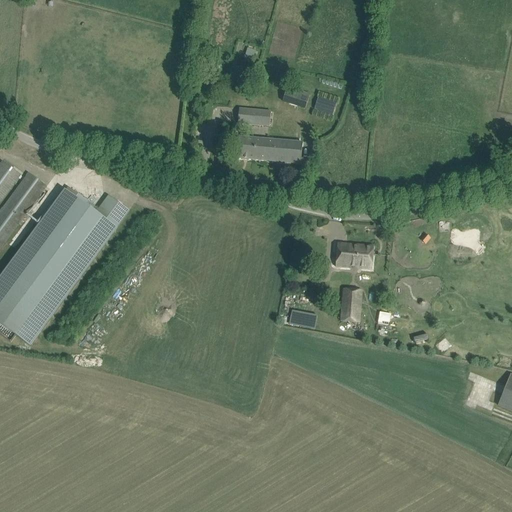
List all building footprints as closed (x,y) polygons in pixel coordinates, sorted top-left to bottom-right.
[(254,57),(256,50),(247,48),(246,55),(254,57)] [(312,94),(293,88),(289,101),(308,106),(312,94)] [(333,116),(337,104),(318,98),(314,110),(333,116)] [(270,126),(271,111),(239,108),(238,124),(270,126)] [(301,165),(302,155),(303,143),(237,137),(235,159),(301,165)] [(0,324),(29,346),(129,211),(109,196),(96,213),(86,206),(89,203),(68,188),(0,280),(0,250),(46,187),(29,174),(0,213),(0,202),(20,175),(3,162),(0,165),(0,324)] [(372,270),(373,256),(374,246),(338,244),(336,267),(372,270)] [(360,324),(361,300),(342,298),(341,322),(360,324)] [(511,411),(511,375),(498,406),(511,411)]
